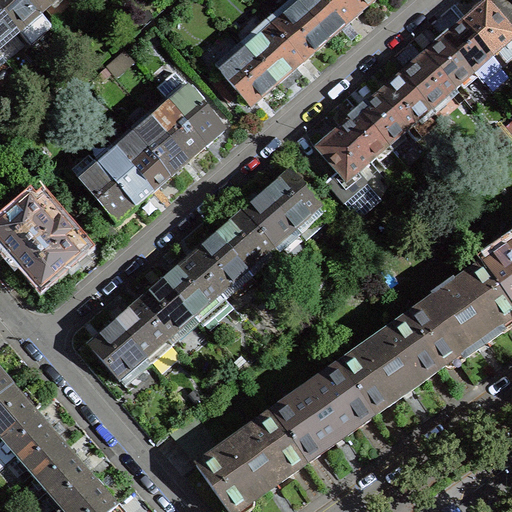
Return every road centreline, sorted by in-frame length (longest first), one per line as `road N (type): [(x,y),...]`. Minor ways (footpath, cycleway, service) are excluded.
road 1 (residential): [(41,340),(432,0)]
road 2 (residential): [(41,340),(186,511)]
road 3 (residential): [(337,511),(511,389)]
